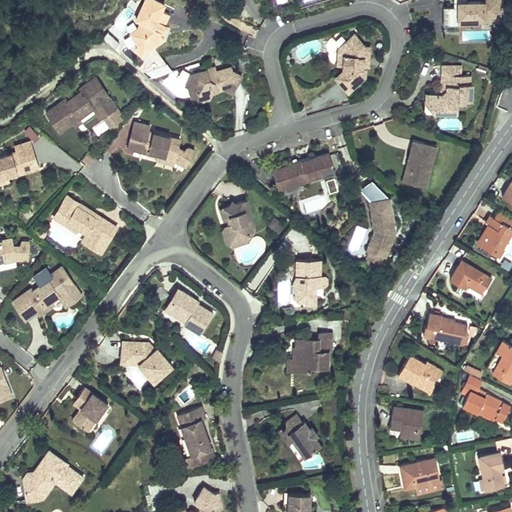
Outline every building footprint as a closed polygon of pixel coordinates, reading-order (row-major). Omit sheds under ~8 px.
[(164,24),(169,13),(162,10),(165,3),(157,0),(144,0),(136,18),(141,21),(138,27),(130,32),(138,43),(140,42),(149,43),(150,45),(153,43),(164,36),(159,34),(161,30),(164,24)] [(455,4),(455,8),(441,8),(441,27),(476,27),(476,24),(484,24),(484,22),(501,22),(500,0),(481,0),(481,3),(455,4)] [(335,76),(347,90),(364,75),(365,69),(363,68),(363,64),(363,57),(368,57),(369,45),(364,45),(354,33),(338,47),(344,54),(343,63),(343,69),(335,76)] [(138,43),(136,45),(141,53),(151,46),(150,45),(149,43),(140,42),(138,43)] [(224,87),(232,91),(242,75),(232,69),(231,65),(215,70),(216,71),(208,73),(207,68),(191,72),(185,83),(198,90),(206,88),(207,91),(224,87)] [(460,66),(443,65),(442,73),(459,74),(460,66)] [(469,83),(469,75),(459,74),(442,73),(442,85),(447,85),(446,89),(444,90),(442,92),(430,92),(430,104),(433,109),(446,109),(445,105),(457,106),(466,106),(466,100),(471,100),(471,83),(469,83)] [(105,113),(115,106),(95,77),(80,89),(81,91),(67,101),(65,99),(47,113),(59,131),(72,121),(70,119),(76,115),(77,117),(85,111),(92,107),(97,103),(105,113)] [(430,92),(426,92),(426,106),(433,114),(457,115),(457,106),(445,105),(446,109),(433,109),(430,104),(430,92)] [(92,107),(99,116),(105,113),(97,103),(92,107)] [(72,121),(75,125),(88,115),(85,111),(77,117),(76,115),(70,119),(72,121)] [(448,128),(458,128),(458,118),(448,117),(448,128)] [(148,130),(150,122),(134,118),(130,135),(137,137),(134,147),(148,151),(149,149),(158,151),(165,152),(164,155),(172,157),(175,158),(179,160),(186,163),(194,148),(189,145),(188,145),(188,146),(187,146),(186,147),(185,148),(184,150),(178,145),(180,137),(148,130)] [(23,136),(36,142),(40,134),(27,128),(23,136)] [(73,128),(55,143),(79,161),(88,149),(73,128)] [(130,135),(127,146),(134,147),(137,137),(130,135)] [(29,139),(14,144),(16,152),(0,157),(0,179),(2,179),(1,176),(8,174),(17,171),(17,173),(31,169),(28,158),(35,156),(29,139)] [(402,179),(417,184),(421,170),(429,172),(436,146),(412,139),(407,158),(410,158),(408,166),(406,165),(402,179)] [(158,151),(156,157),(174,161),(175,158),(172,157),(164,155),(165,152),(158,151)] [(316,154),(277,164),(282,184),(321,173),(320,171),(333,168),(329,153),(317,156),(316,154)] [(31,169),(38,166),(35,156),(28,158),(31,169)] [(333,168),(320,171),(321,173),(282,184),(277,164),(271,166),(276,185),(277,188),(334,173),(333,168)] [(417,184),(425,186),(429,172),(421,170),(417,184)] [(0,183),(10,180),(8,174),(1,176),(2,179),(0,179),(0,183)] [(328,193),(337,191),(335,179),(326,180),(328,193)] [(502,197),(511,202),(511,181),(502,197)] [(83,239),(102,251),(117,225),(93,210),(91,214),(78,206),(80,203),(68,195),(54,216),(66,224),(68,221),(78,227),(87,232),(83,239)] [(385,256),(394,232),(389,197),(369,200),(373,229),(376,230),(375,234),(372,233),(366,248),(368,250),(382,255),(385,256)] [(254,231),(245,201),(236,204),(232,202),(230,205),(221,208),(224,219),(228,218),(230,217),(232,223),(230,224),(226,226),(223,230),(225,237),(235,234),(238,244),(249,241),(248,238),(251,232),(254,231)] [(93,210),(80,203),(78,206),(91,214),(93,210)] [(498,211),(494,217),(503,223),(506,217),(498,211)] [(511,232),(511,228),(503,223),(494,217),(490,214),(486,222),(488,224),(490,225),(479,243),(499,256),(504,248),(503,247),(511,232)] [(66,224),(76,230),(78,227),(68,221),(66,224)] [(282,227),(277,222),(270,230),(276,235),(282,227)] [(477,241),(479,243),(490,225),(488,224),(477,241)] [(235,234),(225,237),(226,242),(233,245),(238,244),(235,234)] [(0,241),(0,259),(5,259),(5,261),(13,259),(16,259),(20,259),(28,259),(28,241),(23,241),(22,242),(21,243),(21,245),(21,246),(21,248),(12,246),(11,238),(0,241)] [(511,253),(504,248),(499,256),(510,263),(511,259),(511,253)] [(368,250),(365,256),(379,262),(382,255),(368,250)] [(321,276),(321,260),(296,260),(296,276),(299,276),(298,278),(293,283),(293,293),(299,301),(305,301),(305,302),(307,304),(316,305),(316,287),(324,287),(327,284),(328,279),(325,276),(321,276)] [(492,279),(461,260),(450,279),(465,288),(468,282),(470,283),(469,285),(483,293),(492,279)] [(71,302),(82,295),(62,266),(46,277),(48,279),(33,289),(32,287),(13,301),(25,319),(38,310),(36,307),(42,303),(44,306),(52,300),(59,295),(64,292),(71,302)] [(175,315),(171,300),(177,298),(182,290),(177,287),(164,308),(175,315)] [(198,303),(194,301),(193,297),(182,290),(177,298),(171,300),(175,315),(180,313),(187,318),(185,321),(184,323),(200,333),(213,313),(198,303)] [(59,295),(66,305),(71,302),(64,292),(59,295)] [(38,310),(41,313),(55,304),(52,300),(44,306),(42,303),(36,307),(38,310)] [(455,321),(441,318),(442,315),(430,312),(427,325),(425,325),(423,334),(463,344),(465,334),(468,335),(471,336),(474,326),(455,321)] [(318,343),(312,343),(312,338),(297,337),(297,346),(294,345),(294,357),(294,358),(296,358),(295,370),(311,371),(311,367),(328,368),(329,351),(331,352),(332,333),(319,332),(318,338),(318,343)] [(146,342),(137,341),(137,345),(131,345),(131,340),(123,339),(122,351),(131,352),(130,362),(138,363),(146,372),(149,369),(158,379),(173,366),(157,348),(155,349),(154,351),(146,342)] [(511,344),(503,339),(497,349),(503,353),(492,371),(509,381),(511,376),(511,344)] [(155,349),(150,342),(146,342),(154,351),(155,349)] [(486,367),(492,371),(503,353),(497,349),(486,367)] [(131,352),(122,351),(121,362),(130,362),(131,352)] [(410,353),(398,373),(414,383),(414,382),(418,377),(420,378),(419,380),(432,388),(443,370),(427,360),(425,362),(410,353)] [(213,365),(220,366),(222,356),(215,355),(213,365)] [(295,370),(296,358),(294,358),(294,357),(289,357),(288,370),(295,370)] [(0,398),(12,394),(1,366),(0,366),(0,398)] [(149,369),(146,372),(154,382),(158,379),(149,369)] [(463,404),(478,412),(480,409),(496,417),(503,402),(486,394),(487,393),(478,389),(482,381),(470,374),(463,387),(470,390),(466,397),(463,404)] [(432,388),(419,380),(420,378),(418,377),(414,382),(430,391),(432,388)] [(108,403),(85,386),(77,396),(84,402),(81,407),(84,410),(76,421),(88,430),(108,403)] [(466,397),(470,390),(463,387),(460,394),(466,397)] [(84,402),(77,396),(73,401),(81,407),(84,402)] [(510,406),(503,402),(496,417),(503,421),(510,406)] [(211,447),(201,419),(206,417),(201,405),(177,414),(191,454),(195,464),(213,458),(209,448),(211,447)] [(424,410),(394,405),(391,422),(401,424),(401,428),(400,434),(420,437),(424,410)] [(84,410),(81,407),(72,418),(76,421),(84,410)] [(494,420),(496,417),(480,409),(478,412),(494,420)] [(310,429),(305,422),(303,423),(296,414),(284,423),(286,425),(278,430),(283,437),(289,433),(293,441),(304,456),(321,445),(316,438),(318,436),(312,427),(310,429)] [(470,431),(456,434),(457,442),(472,440),(470,431)] [(293,441),(289,433),(283,437),(288,444),(293,441)] [(73,492),(83,477),(67,465),(68,464),(49,450),(38,465),(41,467),(37,472),(34,470),(27,471),(29,483),(25,489),(26,500),(42,498),(41,492),(47,484),(51,487),(57,480),(73,492)] [(501,452),(480,456),(484,478),(487,489),(503,485),(501,472),(499,473),(498,470),(505,469),(501,452)] [(435,458),(400,464),(405,486),(415,484),(417,492),(441,487),(443,487),(441,479),(439,479),(435,458)] [(42,498),(51,487),(47,484),(41,492),(42,498)] [(223,507),(219,492),(214,493),(204,486),(194,501),(200,505),(200,509),(196,510),(196,511),(217,511),(217,509),(219,508),(223,507)] [(309,511),(310,494),(289,493),(289,506),(288,511),(309,511)]
